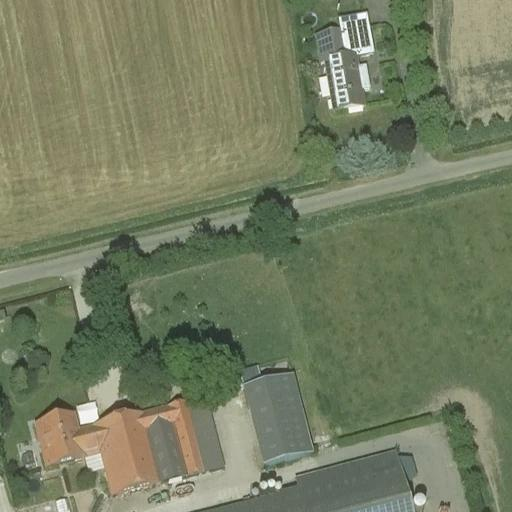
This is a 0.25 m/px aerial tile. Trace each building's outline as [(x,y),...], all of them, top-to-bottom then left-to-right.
[(323,65),(332,116),(364,111),(361,92),(368,90),(364,69),(357,70),(355,59),(323,65)] [(256,371),(238,375),(242,391),(260,387),(256,371)] [(312,458),(310,449),(292,378),(290,379),(260,387),(242,391),(241,391),(261,471),(312,458)] [(205,400),(76,433),(72,418),(33,428),(45,472),(81,463),(85,477),(101,472),(109,501),(223,471),(205,400)] [(298,491),(283,495),(220,511),(408,511),(394,456),(296,482),(298,491)]
